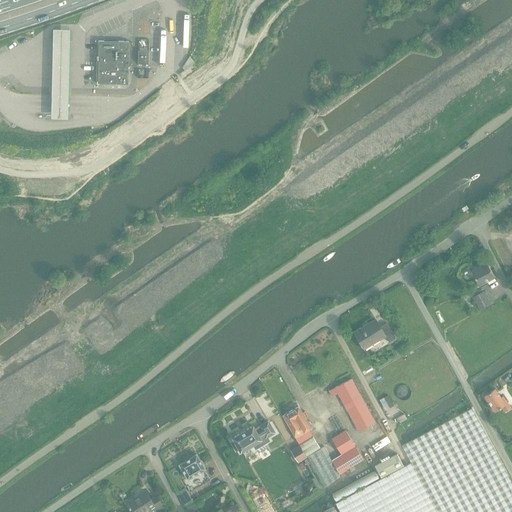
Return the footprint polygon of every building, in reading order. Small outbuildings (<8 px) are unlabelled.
[(479,285),(494,277),(487,262),(471,271),(479,285)] [(479,309),(490,303),(484,291),(472,297),(479,309)] [(389,342),(396,338),(386,323),(380,327),(375,320),(354,333),(364,349),(385,336),(389,342)] [(352,379),(330,391),(333,397),(338,394),(358,431),(375,422),(352,379)] [(505,413),(511,409),(504,398),(502,399),(496,390),(491,393),(491,392),(486,395),(487,396),(485,397),(495,412),(501,408),(505,413)] [(299,406),(284,416),(286,420),(296,438),(299,443),(312,436),(309,430),(312,428),(311,426),(311,424),(310,422),(308,421),(299,406)] [(338,511),(511,511),(511,484),(471,409),(401,447),(410,464),(334,504),(338,511)] [(407,420),(405,415),(398,419),(400,424),(407,420)] [(235,440),(232,442),(237,450),(240,448),(241,450),(241,451),(242,451),(246,458),(258,451),(259,453),(268,448),(266,446),(274,441),(273,438),(280,434),(272,421),(269,423),(269,422),(268,421),(267,421),(267,422),(260,426),(259,426),(259,427),(255,429),(254,426),(253,425),(252,426),(246,430),(240,433),(233,437),(234,438),(235,440)] [(341,476),(339,473),(362,458),(345,431),(331,439),(340,454),(331,460),(323,447),(307,457),(325,488),(341,476)] [(312,437),(299,445),(307,457),(320,448),(312,437)] [(299,445),(290,451),(298,462),(307,457),(299,445)] [(190,492),(210,480),(204,469),(205,468),(197,454),(179,465),(187,478),(183,480),(190,492)] [(403,466),(397,455),(375,466),(381,478),(403,466)] [(185,489),(177,494),(184,506),(192,501),(185,489)] [(153,511),(164,506),(158,496),(151,500),(146,491),(136,497),(135,497),(127,501),(133,511),(144,511),(151,508),(153,511)] [(260,511),(274,511),(264,493),(253,499),(260,511)] [(290,497),(280,502),(283,508),(293,503),(290,497)]
